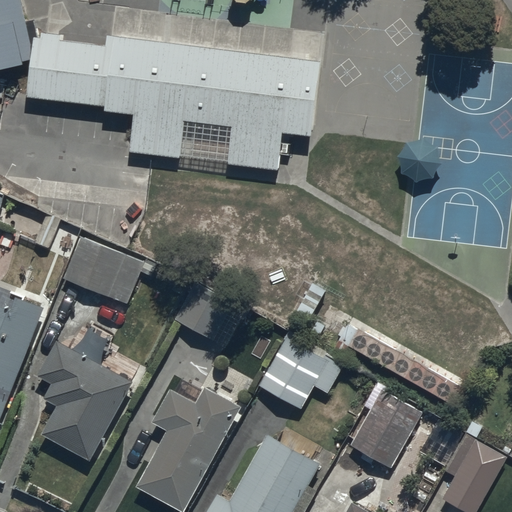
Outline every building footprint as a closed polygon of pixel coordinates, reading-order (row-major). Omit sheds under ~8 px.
[(0,0),(0,63),(26,56),(30,34),(22,0),(0,0)] [(228,126),(224,161),(272,167),(277,129),(308,133),(317,62),(113,36),(111,47),(104,105),(103,109),(133,113),(129,149),(152,152),(178,155),(182,121),(228,126)] [(34,38),(27,95),(104,105),(111,47),(34,38)] [(63,219),(48,212),(34,242),(50,249),(63,219)] [(80,237),(63,277),(128,304),(144,263),(80,237)] [(197,295),(182,322),(228,347),(245,315),(213,298),(211,302),(197,295)] [(0,422),(44,310),(17,300),(13,311),(0,306),(0,422)] [(286,338),(260,385),(303,410),(317,385),(328,392),(344,363),(326,353),(323,359),(286,338)] [(135,384),(58,341),(39,376),(54,384),(45,400),(59,407),(43,435),(92,462),(135,384)] [(181,511),(185,511),(242,407),(205,387),(197,402),(172,389),(154,422),(170,431),(139,489),(181,511)] [(423,414),(382,391),(352,444),(394,467),(423,414)] [(444,500),(466,511),(478,511),(508,456),(466,434),(446,471),(457,477),(444,500)] [(305,511),(318,490),(311,486),(323,465),(269,436),(232,502),(219,495),(209,511),(305,511)] [(366,511),(351,503),(345,511),(366,511)]
